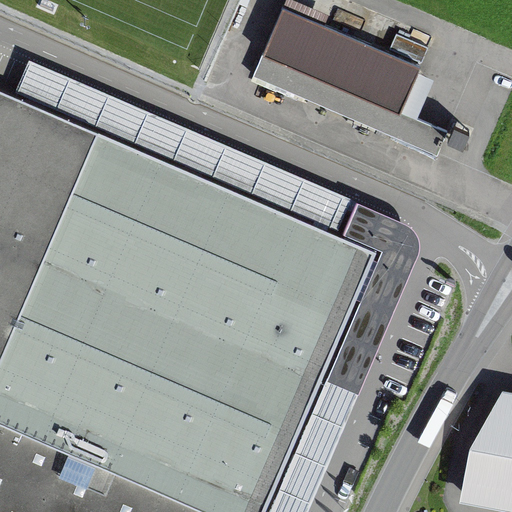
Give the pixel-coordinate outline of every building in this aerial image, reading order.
[(422,62),(284,2),(253,73),(438,153),(448,129),(417,115),(401,109),(418,69),(422,62)] [(14,93),(336,233),(353,195),(30,56),(14,93)] [(418,69),(401,109),(417,115),(434,76),(418,69)] [(0,511),(262,511),(322,373),(359,389),(420,247),(418,228),(360,203),(345,236),(336,233),(14,93),(0,87),(0,511)] [(322,373),(262,511),(305,511),(359,389),(322,373)] [(511,401),(502,400),(475,446),(466,495),(511,503),(511,401)]
